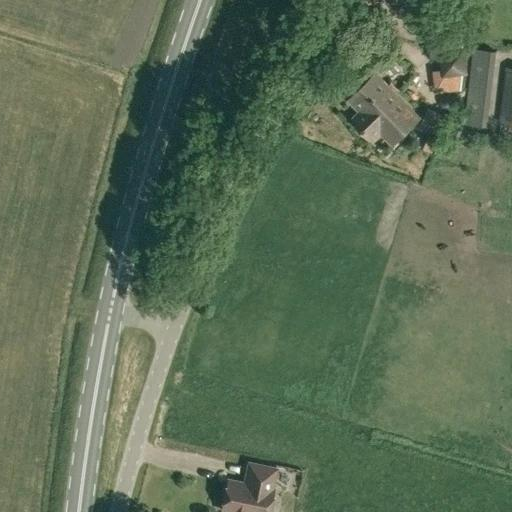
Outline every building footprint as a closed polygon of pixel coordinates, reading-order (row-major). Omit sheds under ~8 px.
[(443,75),(468,71),(462,33),(438,37),(441,64),(443,75)] [(511,122),(511,67),(507,67),(501,121),(511,122)] [(392,143),(419,117),(376,73),(350,99),(362,110),(353,119),(373,139),(381,131),(392,143)] [(424,150),(432,154),(438,140),(430,136),(424,150)] [(221,509),(232,511),(267,511),(273,490),(271,489),(275,469),(249,463),(245,484),(227,480),(221,509)]
